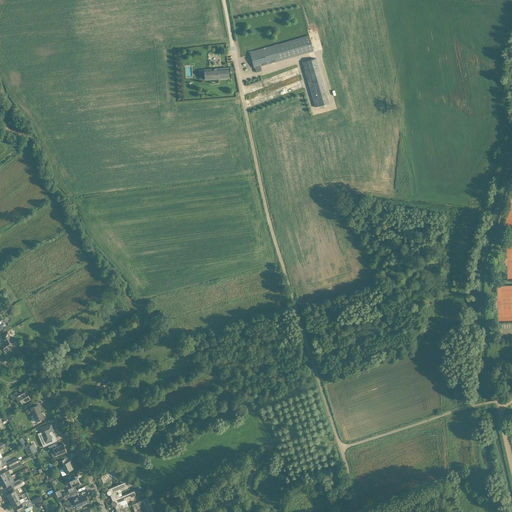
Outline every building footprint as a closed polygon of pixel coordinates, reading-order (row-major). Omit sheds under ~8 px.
[(260,66),(314,51),(309,36),(250,53),(254,68),(255,68),(256,72),(262,71),(260,66)] [(329,103),(316,58),(302,62),(315,107),(329,103)] [(228,68),(204,70),(204,71),(199,71),(199,74),(204,73),(205,80),(229,78),(228,68)] [(13,342),(8,332),(1,336),(4,342),(0,344),(4,350),(6,349),(7,351),(13,347),(11,343),(13,342)] [(26,401),(30,399),(28,395),(26,396),(24,392),(19,395),(17,391),(10,395),(12,400),(16,398),(18,401),(20,400),(22,404),(26,401)] [(38,405),(33,407),(30,408),(36,422),(44,418),(43,419),(42,418),(44,417),(45,417),(45,416),(45,415),(43,413),(42,413),(40,413),(40,412),(40,411),(38,405)] [(43,437),(39,438),(43,447),(51,444),(49,439),(55,436),(54,432),(53,433),(52,431),(54,430),(51,424),(40,428),(43,437)] [(53,452),(55,457),(67,452),(63,444),(55,447),(54,444),(48,447),(49,450),(54,448),(55,451),(53,452)] [(9,466),(19,461),(18,458),(7,463),(9,466)] [(63,468),(65,472),(74,468),(70,460),(66,462),(65,458),(58,461),(61,469),(63,468)] [(114,478),(122,483),(129,480),(107,467),(106,468),(105,468),(104,468),(103,469),(102,470),(102,471),(103,472),(103,473),(101,477),(103,483),(107,481),(109,478),(108,478),(110,475),(115,477),(114,478)] [(3,472),(0,474),(0,481),(11,476),(8,470),(4,472),(3,472)] [(80,484),(78,479),(77,477),(75,478),(73,474),(65,478),(67,484),(70,483),(72,488),(80,484)] [(11,476),(0,481),(0,483),(1,484),(1,485),(2,485),(3,487),(9,484),(10,484),(14,481),(11,476)] [(136,484),(129,480),(122,483),(107,489),(108,490),(107,491),(107,492),(107,493),(107,494),(108,495),(109,495),(110,495),(112,500),(119,497),(118,494),(117,494),(116,491),(121,489),(121,490),(136,484)] [(10,500),(21,495),(17,488),(23,485),(22,483),(16,485),(13,487),(12,487),(13,487),(15,490),(7,494),(10,500)] [(124,508),(123,505),(127,503),(126,501),(136,496),(134,491),(119,497),(112,500),(112,501),(112,502),(111,502),(111,503),(111,504),(111,505),(112,505),(112,506),(113,506),(114,506),(116,511),(117,511),(124,508)] [(21,495),(10,500),(13,506),(18,504),(21,502),(22,504),(26,502),(23,498),(28,496),(26,492),(21,495)] [(83,495),(72,500),(77,509),(81,507),(81,506),(89,503),(87,497),(84,498),(83,495)] [(26,502),(22,504),(23,507),(22,507),(23,510),(32,506),(37,503),(42,501),(40,496),(30,501),(29,500),(26,502)] [(143,500),(147,510),(145,511),(144,511),(154,511),(148,497),(143,500)] [(137,502),(132,504),(134,511),(141,511),(137,502)] [(37,503),(32,506),(34,511),(35,511),(40,510),(38,507),(37,503)]
